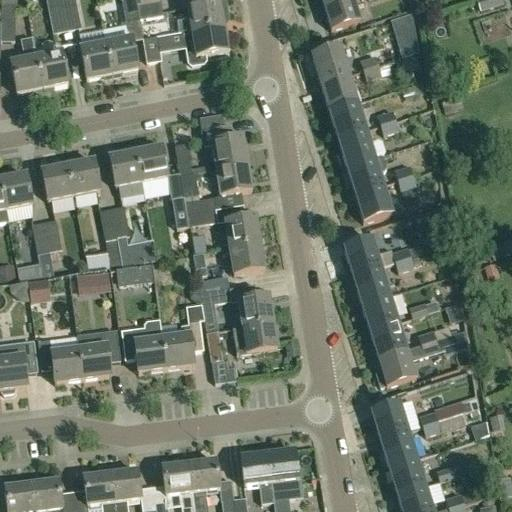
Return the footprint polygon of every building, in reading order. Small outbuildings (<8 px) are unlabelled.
[(66,32),(60,0),(44,0),(51,35),(66,32)] [(60,0),(66,32),(78,29),(72,0),(60,0)] [(138,22),(136,8),(134,0),(131,0),(120,2),(124,24),(138,22)] [(330,34),(359,24),(351,0),(338,0),(321,6),(330,34)] [(179,35),(223,28),(221,18),(224,17),(227,14),(225,6),(222,3),(219,4),(219,3),(186,8),(189,22),(176,24),(178,36),(179,36),(179,35)] [(138,22),(161,18),(159,4),(136,8),(138,22)] [(15,9),(0,9),(0,12),(0,45),(14,45),(15,9)] [(205,64),(204,59),(227,55),(223,28),(179,35),(179,36),(181,47),(185,47),(188,66),(191,68),(203,67),(205,64)] [(103,33),(105,46),(127,42),(125,29),(103,33)] [(82,51),(105,46),(103,33),(79,38),(82,51)] [(145,65),(159,63),(155,39),(141,41),(145,65)] [(112,78),(137,73),(130,41),(127,42),(105,46),(112,78)] [(20,44),(24,63),(9,66),(16,98),(42,92),(35,60),(31,42),(20,44)] [(112,78),(105,46),(82,51),(79,51),(86,84),(112,78)] [(310,60),(319,88),(348,79),(340,51),(310,60)] [(42,92),(67,87),(60,55),(35,60),(42,92)] [(375,60),(359,65),(363,75),(378,71),(375,60)] [(378,71),(363,75),(366,86),(381,81),(378,71)] [(357,106),(348,79),(319,88),(328,115),(357,106)] [(328,115),(336,143),(366,134),(357,106),(328,115)] [(377,120),(380,130),(395,125),(392,115),(377,120)] [(383,140),(398,135),(395,125),(380,130),(383,140)] [(204,149),(211,148),(215,173),(246,168),(242,142),(231,143),(229,131),(202,136),(204,149)] [(336,143),(345,170),(374,162),(366,134),(336,143)] [(174,150),(178,178),(179,181),(192,179),(186,148),(174,150)] [(134,156),(140,185),(167,180),(161,151),(134,156)] [(143,199),(140,185),(134,156),(109,161),(114,190),(117,189),(119,203),(143,199)] [(345,170),(354,198),(383,189),(379,176),(383,175),(385,171),(382,159),(374,162),(345,170)] [(93,164),(67,169),(72,199),(98,194),(93,164)] [(219,199),(250,194),(246,168),(215,173),(219,199)] [(72,199),(67,169),(41,174),(47,204),(72,199)] [(410,170),(394,175),(397,185),(413,180),(410,170)] [(0,193),(4,213),(5,212),(30,207),(25,178),(0,182),(0,193)] [(400,195),(416,191),(413,180),(397,185),(400,195)] [(392,217),(383,189),(354,198),(363,226),(392,217)] [(182,202),(171,204),(175,233),(178,233),(188,231),(186,219),(184,207),(183,202),(182,202)] [(214,214),(216,214),(214,202),(184,207),(186,219),(214,214)] [(123,211),(110,213),(116,243),(129,240),(123,211)] [(110,213),(99,216),(105,245),(116,243),(110,213)] [(214,214),(186,219),(188,231),(216,227),(214,214)] [(228,251),(259,246),(254,220),(223,225),(228,251)] [(55,225),(43,227),(49,256),(61,254),(55,225)] [(32,229),(37,258),(49,256),(43,227),(32,229)] [(342,252),(351,281),(380,271),(371,243),(342,252)] [(232,278),(263,272),(259,246),(228,251),(232,278)] [(426,247),(406,253),(406,252),(392,257),(395,267),(409,262),(428,256),(426,247)] [(112,253),(91,255),(92,269),(113,267),(112,253)] [(412,273),(409,262),(395,267),(398,277),(412,273)] [(351,281),(359,308),(388,298),(380,271),(351,281)] [(77,299),(92,297),(90,278),(74,280),(77,299)] [(229,291),(227,281),(197,286),(199,297),(229,291)] [(27,287),(30,307),(48,304),(45,285),(27,287)] [(231,305),(229,291),(199,297),(201,310),(231,305)] [(359,308),(368,335),(397,326),(388,298),(359,308)] [(248,330),(272,326),(267,299),(237,304),(241,331),(248,330)] [(199,324),(202,324),(200,308),(185,310),(187,329),(181,329),(177,334),(177,339),(161,341),(165,372),(193,369),(191,355),(202,354),(199,324)] [(409,312),(412,323),(428,318),(424,308),(409,312)] [(138,376),(165,372),(161,341),(159,323),(146,325),(144,329),(144,332),(121,335),(124,364),(136,363),(138,376)] [(276,352),(272,326),(248,330),(241,331),(231,333),(235,358),(276,352)] [(368,335),(377,363),(406,354),(397,326),(368,335)] [(417,339),(420,349),(435,344),(451,339),(448,329),(417,339)] [(76,340),(78,352),(81,383),(110,379),(108,366),(119,364),(115,335),(76,340)] [(217,335),(205,337),(209,363),(210,363),(213,384),(235,381),(232,367),(227,368),(225,360),(221,361),(217,335)] [(78,352),(76,340),(38,345),(41,374),(53,373),(55,386),(81,383),(78,352)] [(435,344),(420,349),(423,358),(438,353),(435,344)] [(14,394),(14,392),(26,390),(25,377),(36,375),(33,346),(0,350),(0,393),(0,394),(1,396),(3,398),(12,397),(14,394)] [(469,350),(442,358),(446,370),(473,361),(469,350)] [(415,381),(406,354),(377,363),(381,375),(376,377),(380,390),(385,389),(386,390),(415,381)] [(408,436),(399,407),(370,416),(379,445),(408,436)] [(420,422),(423,431),(437,427),(437,426),(435,417),(420,422)] [(426,440),(464,429),(461,419),(437,426),(437,427),(423,431),(426,440)] [(408,436),(379,445),(387,471),(416,462),(408,436)] [(242,460),(239,460),(243,490),(258,488),(261,509),(273,507),(270,486),(269,482),(267,457),(254,458),(254,455),(251,453),(243,454),(241,456),(242,460)] [(294,453),(267,457),(269,482),(270,486),(273,507),(273,511),(286,511),(285,501),(300,499),(298,482),(294,453)] [(396,499),(425,490),(416,462),(387,471),(396,499)] [(215,463),(188,467),(194,511),(203,511),(204,510),(207,509),(205,495),(219,493),(215,463)] [(161,471),(165,500),(179,498),(181,511),(184,511),(183,511),(194,511),(188,467),(177,469),(177,465),(162,467),(162,470),(161,471)] [(449,469),(436,474),(439,485),(453,480),(449,469)] [(113,511),(126,511),(126,505),(140,504),(136,474),(109,477),(113,511)] [(83,481),(86,510),(100,509),(100,511),(113,511),(109,477),(83,481)] [(33,511),(61,511),(58,485),(31,488),(33,511)] [(33,511),(31,488),(3,491),(5,511),(33,511)] [(431,511),(425,490),(396,499),(399,511),(431,511)] [(233,511),(233,504),(232,495),(219,497),(221,511),(233,511)] [(460,499),(445,504),(447,511),(449,511),(463,508),(460,499)] [(233,504),(233,511),(246,511),(245,502),(233,504)]
